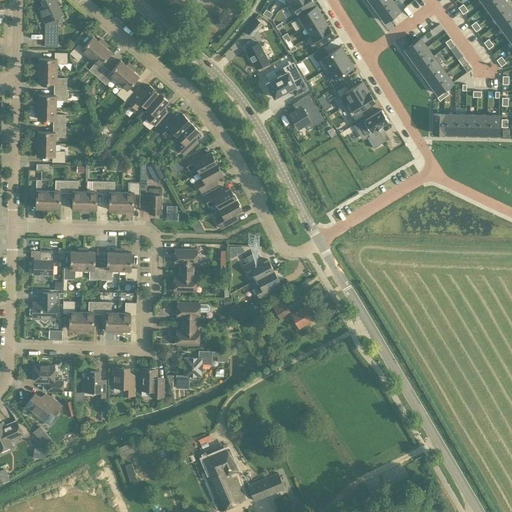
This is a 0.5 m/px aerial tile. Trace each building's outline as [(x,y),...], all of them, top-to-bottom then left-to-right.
[(57,46),(58,16),(62,14),(55,0),(41,0),(44,7),(39,10),(45,23),(44,46),(57,46)] [(290,2),(286,5),(293,16),(314,3),(311,0),(295,0),(291,3),(290,2)] [(393,1),(392,0),(376,0),(371,4),(378,12),(393,1)] [(491,15),(507,3),(504,0),(493,0),(485,6),(491,15)] [(400,10),(393,1),(378,12),(384,21),(400,10)] [(491,15),(498,23),(511,12),(511,10),(507,3),(491,15)] [(315,5),(294,18),(301,29),(305,26),(322,16),(315,5)] [(511,12),(498,23),(504,32),(511,26),(511,12)] [(322,16),(305,26),(310,35),(327,25),(322,16)] [(251,25),(246,30),(246,31),(252,36),(257,30),(251,25)] [(310,35),(306,37),(313,48),(333,35),(327,25),(310,35)] [(90,58),(104,42),(100,38),(98,40),(92,36),(82,48),(78,44),(71,53),(79,60),(84,53),(90,58)] [(420,38),(404,49),(411,58),(427,47),(420,38)] [(108,45),(104,42),(90,58),(95,62),(89,69),(98,76),(105,68),(101,64),(111,52),(106,47),(108,45)] [(258,42),(245,49),(256,68),(268,62),(258,42)] [(324,49),(314,55),(323,71),(325,70),(325,69),(346,56),(340,46),(327,54),(324,49)] [(433,56),(427,47),(411,58),(417,67),(433,56)] [(66,63),(66,53),(57,53),(57,58),(39,58),(38,65),(36,65),(35,70),(57,71),(57,63),(66,63)] [(346,56),(325,69),(325,70),(331,79),(329,80),(332,86),(343,79),(340,74),(353,66),(346,56)] [(433,56),(417,67),(424,76),(439,64),(433,56)] [(110,72),(105,68),(98,76),(106,84),(112,77),(117,82),(131,66),(127,62),(125,65),(120,60),(110,72)] [(424,76),(430,84),(446,73),(439,64),(424,76)] [(135,69),(131,66),(117,82),(123,86),(117,93),(125,100),(132,91),(129,88),(139,76),(133,71),(135,69)] [(57,71),(35,70),(35,75),(38,75),(38,83),(56,83),(56,89),(65,89),(66,78),(56,78),(57,71)] [(293,81),(288,72),(266,83),(274,97),(291,88),(294,95),(307,89),(301,77),(293,81)] [(452,82),(446,73),(430,84),(437,93),(452,82)] [(346,84),(335,90),(345,105),(368,91),(362,81),(349,89),(346,84)] [(141,104),(145,107),(158,93),(149,85),(145,89),(139,88),(127,101),(136,109),(141,104)] [(35,102),(35,107),(56,107),(56,100),(65,100),(65,89),(56,89),(56,95),(38,95),(38,102),(35,102)] [(368,91),(345,105),(354,121),(365,114),(362,109),(374,101),(368,91)] [(168,101),(158,93),(145,107),(151,112),(146,117),(155,125),(167,112),(164,105),(168,101)] [(300,108),(289,114),(298,128),(308,121),(312,127),(323,119),(308,94),(296,101),(300,108)] [(55,120),(55,126),(64,126),(65,115),(56,114),(56,107),(35,107),(34,112),(37,112),(37,119),(55,120)] [(353,125),(356,129),(360,127),(365,134),(367,133),(369,136),(367,137),(373,148),(385,141),(378,130),(377,130),(376,129),(382,125),(382,124),(388,120),(381,109),(364,120),(363,119),(353,125)] [(172,131),(176,135),(190,122),(181,113),(178,117),(171,115),(158,127),(167,136),(172,131)] [(433,113),(432,133),(443,133),(444,114),(433,113)] [(443,133),(454,133),(455,114),(444,114),(443,133)] [(454,133),(465,133),(465,114),(455,114),(454,133)] [(476,114),(465,114),(465,133),(476,134),(476,114)] [(476,134),(486,134),(487,115),(476,114),(476,134)] [(498,134),(498,115),(487,115),(486,134),(498,134)] [(190,122),(176,135),(181,140),(175,146),(184,155),(197,143),(196,136),(199,132),(190,122)] [(34,138),(34,143),(55,144),(55,136),(64,137),(64,126),(55,126),(55,132),(37,131),(37,138),(34,138)] [(336,134),(332,128),(327,131),(331,137),(336,134)] [(37,149),(36,156),(54,156),(54,161),(64,162),(64,151),(55,151),(55,144),(34,143),(33,148),(37,149)] [(196,167),(199,172),(216,163),(210,152),(205,155),(199,151),(184,159),(189,170),(196,167)] [(164,177),(159,167),(156,168),(153,163),(147,167),(155,181),(164,177)] [(216,163),(199,172),(202,178),(196,181),(201,193),(217,184),(217,177),(222,175),(216,163)] [(35,190),(35,208),(42,208),(42,212),(47,212),(48,192),(48,190),(41,190),(41,180),(36,180),(36,190),(35,190)] [(55,190),(48,190),(47,212),(52,212),(52,209),(60,209),(60,193),(66,193),(66,181),(55,180),(55,190)] [(78,181),(66,181),(66,193),(72,193),(71,209),(79,209),(79,213),(84,213),(84,191),(78,191),(78,181)] [(91,191),(84,191),(84,213),(89,213),(89,209),(97,210),(97,194),(103,194),(103,181),(92,181),(91,191)] [(115,182),(103,181),(103,194),(108,194),(108,210),(116,210),(115,214),(120,214),(121,192),(114,192),(115,182)] [(121,192),(120,214),(125,214),(126,210),(133,210),(134,195),(139,195),(139,182),(128,182),(128,192),(121,192)] [(216,203),(219,208),(235,199),(229,188),(225,191),(219,187),(203,195),(209,206),(216,203)] [(148,207),(148,213),(161,213),(161,195),(161,188),(149,188),(149,195),(148,207)] [(235,199),(219,208),(222,214),(215,218),(221,228),(236,220),(237,213),(241,211),(235,199)] [(75,269),(82,270),(82,247),(77,247),(77,251),(70,251),(69,266),(64,266),(63,279),(75,280),(75,269)] [(89,280),(100,280),(100,267),(95,267),(95,251),(88,251),(88,247),(82,247),(82,270),(89,270),(89,280)] [(106,267),(100,267),(100,280),(111,280),(112,270),(119,270),(119,248),(114,248),(113,252),(106,252),(106,267)] [(125,248),(119,248),(119,270),(125,270),(125,281),(137,281),(137,268),(131,268),(131,252),(124,252),(125,248)] [(179,264),(179,270),(194,271),(194,264),(196,264),(196,250),(175,249),(174,264),(179,264)] [(40,251),(39,260),(34,260),(33,274),(52,275),(53,260),(51,260),(52,251),(40,251)] [(257,251),(246,257),(249,262),(260,256),(257,251)] [(254,274),(257,279),(273,270),(267,259),(263,262),(260,256),(249,262),(244,265),(250,276),(254,274)] [(194,271),(179,270),(179,277),(174,277),(173,291),(195,292),(196,277),(193,277),(194,271)] [(273,270),(257,279),(259,284),(254,287),(260,299),(275,291),(272,285),(279,281),(273,270)] [(32,302),(32,319),(56,319),(56,302),(55,302),(55,292),(39,292),(39,302),(32,302)] [(315,317),(314,316),(315,314),(313,311),(311,311),(307,303),(304,305),(300,299),(286,307),(282,300),(272,306),(280,319),(290,313),(299,327),(315,317)] [(76,333),(81,334),(81,311),(74,311),(75,301),(63,301),(63,313),(69,314),(68,329),(76,329),(76,333)] [(88,312),(81,311),(81,334),(86,334),(86,330),(93,330),(94,314),(99,314),(100,302),(88,301),(88,312)] [(111,302),(100,302),(99,314),(105,315),(105,330),(112,330),(112,334),(117,334),(118,312),(111,312),(111,302)] [(124,312),(118,312),(117,334),(122,335),(122,331),(130,331),(130,315),(136,315),(136,302),(125,302),(124,312)] [(182,317),(182,324),(196,324),(196,317),(199,317),(199,313),(207,313),(209,310),(209,307),(207,305),(199,305),(199,303),(177,302),(177,317),(182,317)] [(196,324),(182,324),(181,330),(176,330),(176,344),(198,345),(198,330),(196,330),(196,324)] [(201,376),(201,364),(212,365),(212,351),(198,351),(198,358),(184,357),(183,375),(176,375),(175,388),(189,388),(189,375),(201,376)] [(35,365),(34,382),(48,382),(48,391),(62,391),(63,391),(63,380),(54,380),(54,365),(35,365)] [(122,395),(134,395),(135,376),(129,372),(129,368),(109,367),(109,368),(114,368),(113,387),(123,387),(122,395)] [(163,385),(157,384),(157,369),(141,368),(141,390),(150,390),(150,396),(163,396),(163,385)] [(81,379),(83,379),(82,391),(96,391),(96,396),(105,396),(105,379),(100,379),(100,371),(86,371),(86,369),(81,369),(81,379)] [(50,412),(55,415),(61,406),(46,394),(40,397),(34,393),(24,406),(44,421),(50,412)] [(72,400),(64,403),(67,415),(75,413),(72,400)] [(0,449),(13,444),(11,441),(22,436),(15,421),(4,426),(2,421),(0,422),(0,449)] [(40,425),(34,431),(44,442),(51,436),(40,425)] [(131,442),(117,448),(121,457),(135,451),(131,442)] [(244,500),(232,471),(237,469),(228,448),(204,459),(211,475),(206,477),(220,509),(244,500)] [(193,454),(180,460),(183,466),(196,460),(193,454)] [(4,482),(12,479),(7,468),(0,471),(4,482)] [(247,485),(254,501),(285,489),(278,472),(247,485)]
